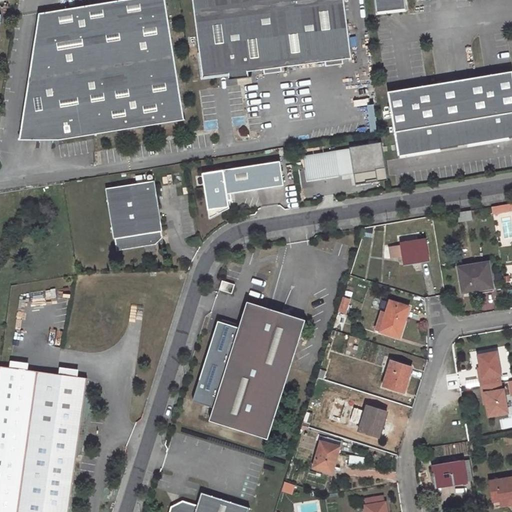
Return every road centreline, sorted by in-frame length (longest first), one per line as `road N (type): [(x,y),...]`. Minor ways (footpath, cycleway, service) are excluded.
road 1 (unclassified): [(127,511),(205,268),(226,241),(268,225),(511,185)]
road 2 (residential): [(413,511),(408,453),(447,334),(511,317)]
road 3 (unknown): [(42,0),(21,55),(0,184)]
road 4 (unknown): [(19,350),(103,370),(150,440)]
